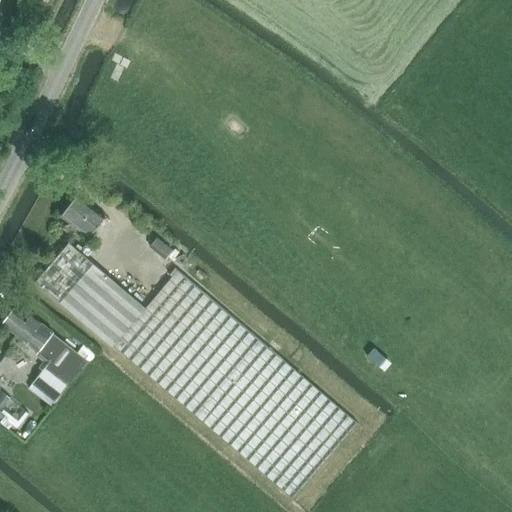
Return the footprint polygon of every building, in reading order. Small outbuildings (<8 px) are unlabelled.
[(106,217),(77,195),(61,217),(89,239),(106,217)] [(156,238),(149,247),(165,260),(172,251),(156,238)] [(292,500),(356,422),(175,268),(168,277),(170,278),(145,308),(69,243),(35,282),(112,347),(292,500)] [(52,334),(53,334),(16,306),(4,324),(39,351),(39,352),(50,361),(32,385),(48,398),(46,403),(52,407),(66,387),(68,388),(87,362),(52,334)] [(0,356),(0,371),(6,376),(25,347),(13,338),(0,356)] [(0,392),(0,401),(7,407),(18,392),(8,383),(0,392)]
